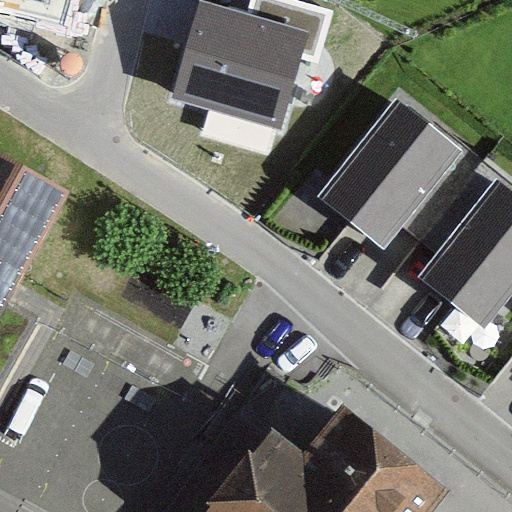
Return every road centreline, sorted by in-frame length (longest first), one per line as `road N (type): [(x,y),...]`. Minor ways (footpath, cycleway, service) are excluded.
road 1 (residential): [(511,460),(235,240),(93,142)]
road 2 (residential): [(93,142),(129,0)]
